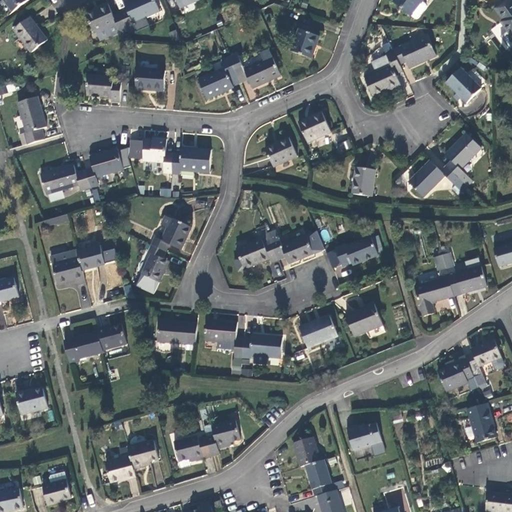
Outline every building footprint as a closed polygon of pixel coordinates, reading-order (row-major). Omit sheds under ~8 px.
[(2,0),(13,13),(29,0),(2,0)] [(127,9),(120,12),(127,29),(135,26),(133,23),(160,12),(154,0),(130,0),(124,3),(127,9)] [(198,0),(176,0),(180,8),(198,0)] [(423,0),(394,0),(393,2),(411,16),(422,2),(423,0)] [(501,22),(511,36),(511,0),(506,0),(495,9),(504,21),(501,22)] [(422,2),(411,16),(414,19),(416,19),(419,18),(426,9),(427,6),(426,4),(422,2)] [(127,29),(120,12),(113,15),(108,4),(100,7),(101,8),(86,15),(94,32),(96,31),(116,22),(120,32),(127,29)] [(30,18),(14,30),(32,53),(48,40),(30,18)] [(116,22),(96,31),(100,41),(120,32),(116,22)] [(320,36),(300,29),(292,51),(312,59),(320,36)] [(393,51),(399,65),(406,61),(409,68),(436,56),(427,36),(393,51)] [(229,58),(240,83),(249,80),(253,89),(281,76),(270,50),(261,54),(264,61),(245,69),(238,53),(229,58)] [(396,74),(402,71),(399,65),(393,51),(386,54),(391,65),(365,78),(374,98),(401,86),(396,74)] [(233,86),(240,83),(229,58),(222,60),(225,68),(199,79),(207,99),(234,88),(233,86)] [(165,71),(138,68),(136,89),(164,91),(165,71)] [(461,98),(467,104),(482,89),(480,87),(470,77),(461,68),(446,83),(457,94),(461,98)] [(475,72),(470,77),(480,87),(485,82),(485,81),(476,72),(475,72)] [(120,102),(122,83),(114,82),(114,78),(88,76),(87,96),(112,98),(112,101),(120,102)] [(25,133),(28,145),(45,140),(42,129),(47,127),(38,97),(18,103),(27,133),(25,133)] [(322,113),(299,123),(308,143),(331,133),(322,113)] [(447,167),(467,187),(473,181),(461,169),(482,149),(467,134),(446,155),(452,161),(447,167)] [(289,138),(265,149),(274,167),(298,157),(289,138)] [(164,173),(173,174),(174,154),(166,153),(167,140),(158,139),(158,141),(145,140),(145,142),(135,141),(134,159),(144,160),(144,161),(165,163),(164,173)] [(349,140),(338,145),(342,155),(353,150),(349,140)] [(182,155),(174,154),(173,174),(181,175),(181,171),(210,173),(212,151),(182,148),(182,155)] [(86,170),(91,188),(99,186),(96,178),(124,169),(118,149),(90,157),(93,168),(86,170)] [(441,172),(430,161),(409,183),(424,198),(445,176),(462,193),(467,187),(447,167),(441,172)] [(81,191),(91,188),(86,170),(77,173),(74,165),(41,174),(47,194),(80,185),(81,191)] [(356,167),(352,194),(372,197),(376,170),(356,167)] [(91,190),(94,201),(99,200),(97,189),(91,190)] [(171,190),(161,189),(160,197),(171,198),(171,190)] [(54,219),(56,224),(70,221),(68,214),(54,219)] [(168,227),(172,219),(165,216),(161,224),(168,227)] [(156,237),(152,245),(166,251),(169,244),(181,250),(192,227),(173,218),(172,219),(168,227),(162,240),(156,237)] [(54,219),(45,221),(46,227),(56,224),(54,219)] [(269,234),(279,260),(286,257),(289,265),(314,255),(307,236),(282,246),(276,231),(269,234)] [(325,250),(318,232),(307,236),(314,255),(325,250)] [(271,263),(279,260),(269,234),(261,237),(262,239),(237,249),(240,258),(234,260),(239,271),(270,259),(271,263)] [(327,254),(333,269),(342,265),(343,267),(352,263),(353,266),(378,255),(371,237),(345,247),(345,245),(335,248),(336,250),(327,254)] [(511,263),(511,243),(494,249),(499,268),(511,263)] [(77,251),(83,271),(106,265),(101,245),(77,251)] [(166,251),(152,245),(149,252),(152,253),(142,274),(160,282),(169,261),(163,258),(166,251)] [(77,285),(86,283),(83,271),(77,251),(51,258),(58,285),(76,280),(77,285)] [(443,255),(454,296),(487,287),(482,267),(456,274),(450,253),(443,255)] [(454,296),(443,255),(435,258),(441,280),(415,287),(424,317),(435,314),(432,303),(454,296)] [(278,264),(270,266),(273,277),(281,275),(278,264)] [(0,281),(0,302),(20,298),(15,278),(0,281)] [(375,304),(346,316),(355,337),(383,325),(375,304)] [(339,336),(330,315),(300,328),(308,348),(339,336)] [(235,358),(243,359),(244,338),(237,337),(238,322),(207,320),(206,341),(236,343),(235,358)] [(187,350),(196,351),(198,324),(159,321),(158,342),(187,345),(187,350)] [(106,327),(98,329),(99,333),(103,351),(128,344),(122,324),(106,328),(106,327)] [(99,333),(65,341),(71,364),(80,362),(79,359),(104,352),(103,351),(99,333)] [(252,339),(244,338),(243,359),(250,360),(250,356),(254,356),(268,357),(282,358),(283,337),(252,335),(252,339)] [(466,357),(474,378),(483,374),(480,367),(493,362),(495,368),(497,369),(500,370),(502,369),(504,367),(504,364),(495,340),(471,350),(473,354),(466,357)] [(268,357),(254,356),(254,364),(267,365),(268,357)] [(474,378),(466,357),(452,362),(453,365),(439,371),(447,392),(469,383),(472,391),(478,388),(474,378)] [(488,386),(483,374),(474,378),(478,388),(479,390),(488,386)] [(28,391),(17,394),(22,415),(49,408),(44,388),(28,392),(28,391)] [(468,409),(478,443),(497,438),(492,421),(493,420),(488,404),(468,409)] [(207,438),(211,457),(220,454),(218,449),(226,447),(225,444),(241,440),(236,421),(212,427),(215,436),(207,438)] [(347,428),(354,451),(383,442),(377,423),(365,427),(358,429),(357,427),(356,425),(347,428)] [(471,426),(465,428),(468,439),(474,437),(471,426)] [(196,461),(211,457),(207,438),(199,440),(198,436),(174,443),(179,462),(195,458),(196,461)] [(301,467),(306,466),(321,461),(314,437),(294,443),(301,467)] [(130,452),(134,469),(144,467),(143,464),(159,460),(154,441),(129,447),(130,452)] [(484,460),(496,456),(492,446),(480,451),(484,460)] [(128,480),(136,478),(134,469),(130,452),(121,454),(123,459),(106,463),(111,483),(128,479),(128,480)] [(321,461),(306,466),(316,497),(318,496),(332,492),(330,485),(332,484),(325,460),(321,461)] [(57,502),(72,498),(65,472),(51,476),(50,478),(52,484),(43,486),(48,506),(58,503),(57,502)] [(32,477),(34,485),(42,483),(40,476),(32,477)] [(136,478),(128,480),(132,495),(140,493),(136,478)] [(0,492),(0,511),(5,511),(24,509),(20,488),(0,492)] [(332,492),(318,496),(323,511),(343,511),(337,490),(332,492)] [(511,511),(511,495),(488,492),(485,511),(511,511)] [(213,511),(211,503),(198,507),(199,510),(192,511),(213,511)]
